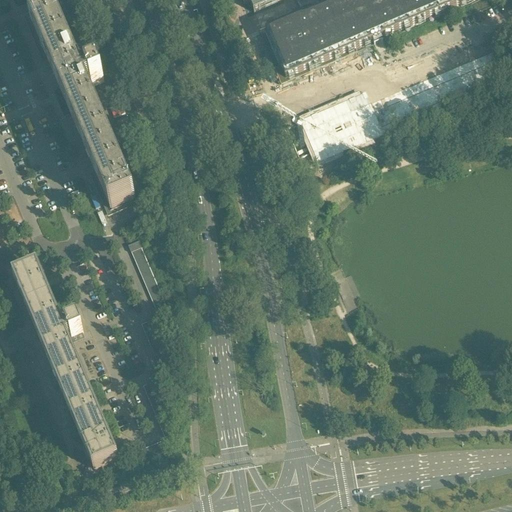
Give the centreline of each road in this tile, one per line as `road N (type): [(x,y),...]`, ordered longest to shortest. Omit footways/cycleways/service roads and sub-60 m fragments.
road 1 (secondary): [(295,436),(252,210),(177,0)]
road 2 (secondary): [(149,0),(205,219),(232,438)]
road 3 (residential): [(79,245),(100,244),(152,373),(118,387),(61,247)]
road 4 (residential): [(236,0),(285,109),(413,58)]
road 5 (residential): [(0,51),(79,245)]
road 6 (tertiary): [(511,460),(365,480)]
road 7 (residential): [(61,247),(37,238),(0,147)]
